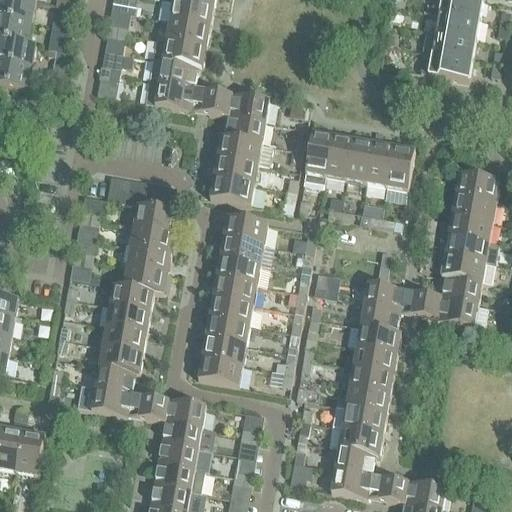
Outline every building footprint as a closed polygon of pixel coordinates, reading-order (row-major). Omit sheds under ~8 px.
[(0,0),(0,2),(35,9),(36,0),(0,0)] [(137,1),(133,0),(132,6),(122,4),(114,3),(113,3),(111,17),(134,21),(137,1)] [(174,0),(173,7),(214,14),(216,0),(174,0)] [(445,0),(442,0),(439,20),(480,27),(484,7),(445,0)] [(0,2),(0,24),(31,29),(35,9),(0,2)] [(75,15),(77,7),(57,3),(55,12),(75,15)] [(173,7),(170,27),(211,34),(214,14),(173,7)] [(501,17),(499,30),(509,32),(511,18),(501,17)] [(439,20),(436,39),(436,40),(477,47),(480,27),(439,20)] [(0,47),(28,51),(31,29),(0,24),(0,47)] [(72,37),(73,28),(53,25),(52,33),(72,37)] [(170,27),(166,47),(207,54),(211,34),(170,27)] [(507,43),(509,32),(499,30),(497,42),(507,43)] [(106,43),(115,44),(117,33),(108,32),(106,43)] [(128,35),(117,33),(115,44),(126,46),(128,35)] [(427,38),(424,59),(473,68),(477,47),(436,40),(436,39),(427,38)] [(156,45),(152,66),(198,73),(199,75),(204,76),(207,54),(166,47),(156,45)] [(68,58),(69,49),(49,46),(48,54),(68,58)] [(0,68),(32,74),(36,52),(28,51),(0,47),(0,68)] [(494,56),(492,71),(502,73),(504,58),(494,56)] [(469,88),(473,68),(424,59),(420,80),(469,88)] [(54,66),(52,76),(72,80),(74,70),(54,66)] [(195,96),(195,94),(199,75),(198,73),(152,66),(148,88),(195,96)] [(0,91),(28,96),(32,74),(0,68),(0,91)] [(500,84),(502,73),(492,71),(490,82),(500,84)] [(99,84),(108,86),(109,75),(101,73),(99,84)] [(120,77),(109,75),(108,86),(118,88),(120,77)] [(72,80),(52,76),(48,99),(68,103),(72,80)] [(191,118),(192,110),(195,96),(148,88),(144,110),(191,118)] [(195,94),(195,96),(192,110),(203,112),(202,118),(210,120),(228,123),(232,101),(214,97),(195,94)] [(269,107),(232,101),(228,123),(266,129),(269,107)] [(310,126),(312,114),(302,112),(300,125),(310,126)] [(266,129),(228,123),(225,144),(224,145),(262,151),(266,129)] [(324,195),(326,183),(333,142),(313,138),(304,192),(324,195)] [(354,145),(333,142),(326,183),(347,186),(354,145)] [(258,172),(262,151),(224,145),(225,144),(221,143),(217,165),(258,172)] [(297,144),(295,156),(304,158),(306,146),(297,144)] [(347,186),(367,190),(374,149),(354,145),(347,186)] [(367,190),(387,194),(394,153),(374,149),(367,190)] [(415,156),(394,153),(387,194),(408,197),(415,156)] [(302,171),(304,158),(295,156),(292,169),(302,171)] [(217,165),(213,184),(254,192),(258,172),(217,165)] [(459,182),(455,202),(496,210),(500,189),(459,182)] [(106,208),(124,211),(127,188),(110,184),(106,208)] [(251,213),(254,192),(213,184),(209,205),(251,213)] [(290,185),(287,197),(297,199),(299,187),(290,185)] [(434,185),(432,198),(441,200),(443,187),(434,185)] [(124,211),(136,213),(140,190),(127,188),(124,211)] [(152,192),(140,190),(136,213),(147,215),(152,192)] [(163,194),(152,192),(147,215),(159,217),(163,194)] [(175,196),(163,194),(159,217),(171,219),(175,196)] [(295,212),(297,199),(287,197),(285,210),(295,212)] [(439,212),(441,200),(432,198),(430,210),(439,212)] [(455,202),(451,223),(492,230),(496,210),(455,202)] [(341,217),(343,206),(331,204),(329,215),(341,217)] [(309,221),(311,208),(301,207),(299,220),(309,221)] [(282,210),(281,218),(282,218),(285,219),(293,220),(295,212),(285,210),(282,210)] [(159,217),(147,215),(136,213),(132,235),(174,242),(177,220),(171,219),(159,217)] [(328,225),(340,227),(341,217),(329,215),(328,225)] [(356,220),(341,217),(340,227),(354,230),(356,220)] [(78,231),(87,232),(89,221),(80,219),(78,231)] [(99,222),(89,221),(87,232),(97,234),(99,222)] [(368,232),(380,234),(381,225),(370,223),(368,232)] [(451,223),(448,243),(489,250),(492,230),(451,223)] [(227,224),(223,246),(265,253),(269,231),(227,224)] [(395,227),(381,225),(380,234),(393,237),(395,227)] [(427,226),(425,239),(433,240),(436,227),(427,226)] [(132,235),(129,255),(170,262),(174,242),(132,235)] [(431,252),(433,240),(425,239),(423,251),(431,252)] [(448,243),(444,263),(485,270),(489,250),(448,243)] [(294,245),(292,257),(305,259),(307,247),(294,245)] [(223,246),(219,266),(261,273),(265,253),(223,246)] [(308,247),(305,260),(315,261),(317,249),(308,247)] [(129,255),(125,275),(167,282),(170,262),(129,255)] [(71,271),(80,273),(82,261),(73,259),(71,271)] [(383,259),(380,273),(389,275),(392,261),(383,259)] [(428,273),(430,260),(421,259),(419,272),(428,273)] [(312,273),(315,261),(305,260),(303,271),(312,273)] [(92,263),(82,261),(80,273),(90,274),(92,263)] [(496,272),(485,270),(444,263),(441,284),(445,285),(482,291),(492,293),(496,272)] [(219,266),(216,287),(258,294),(261,273),(219,266)] [(387,286),(389,275),(380,273),(378,284),(387,286)] [(163,303),(167,282),(125,275),(122,295),(121,295),(154,301),(163,303)] [(325,296),(328,284),(319,282),(317,295),(325,296)] [(445,285),(441,304),(441,306),(478,312),(482,291),(445,285)] [(216,287),(212,306),(254,313),(258,294),(216,287)] [(300,287),(298,300),(307,302),(309,289),(300,287)] [(368,291),(364,313),(401,319),(402,313),(404,297),(368,291)] [(67,293),(64,307),(73,309),(76,295),(67,293)] [(112,293),(108,315),(150,322),(154,301),(121,295),(122,295),(112,293)] [(404,297),(402,313),(413,315),(411,324),(437,328),(441,306),(441,304),(404,297)] [(305,314),(307,302),(298,300),(296,313),(305,314)] [(0,322),(15,325),(18,305),(0,301),(0,322)] [(212,306),(209,326),(251,333),(254,313),(212,306)] [(474,335),(478,312),(441,306),(437,328),(474,335)] [(71,320),(73,309),(64,307),(62,318),(71,320)] [(313,313),(311,327),(320,328),(322,315),(313,313)] [(364,313),(360,335),(397,342),(397,341),(401,319),(364,313)] [(108,315),(104,335),(146,342),(150,322),(108,315)] [(0,342),(11,344),(15,325),(0,322),(0,342)] [(209,326),(205,346),(247,353),(251,333),(209,326)] [(293,327),(291,340),(300,342),(302,329),(293,327)] [(318,339),(320,328),(311,327),(309,338),(318,339)] [(60,334),(57,348),(66,349),(69,335),(60,334)] [(104,335),(101,355),(143,363),(146,342),(104,335)] [(401,341),(397,341),(397,342),(360,335),(356,356),(397,363),(401,341)] [(298,354),(300,342),(291,340),(289,352),(298,354)] [(0,361),(8,363),(11,344),(0,342),(0,361)] [(205,346),(202,366),(243,373),(247,353),(205,346)] [(64,360),(66,349),(57,348),(55,359),(64,360)] [(306,353),(304,367),(313,369),(315,355),(306,353)] [(139,383),(143,363),(101,355),(97,375),(135,382),(134,382),(139,383)] [(356,356),(353,375),(394,382),(397,363),(356,356)] [(0,381),(5,383),(8,363),(0,361),(0,381)] [(240,394),(243,373),(202,366),(198,387),(240,394)] [(286,367),(284,381),(293,382),(295,368),(286,367)] [(311,380),(313,369),(304,367),(302,379),(311,380)] [(130,404),(131,401),(134,382),(135,382),(97,375),(93,397),(130,404)] [(353,375),(349,396),(390,403),(394,382),(353,375)] [(52,376),(50,390),(59,391),(61,377),(52,376)] [(291,393),(293,382),(284,381),(282,392),(291,393)] [(57,403),(59,391),(50,390),(48,401),(57,403)] [(306,408),(308,395),(299,393),(297,407),(306,408)] [(349,396),(346,415),(387,422),(390,403),(349,396)] [(128,416),(130,404),(93,397),(90,419),(127,425),(128,416)] [(164,432),(165,429),(169,407),(159,405),(131,401),(130,404),(128,416),(139,418),(138,427),(164,432)] [(205,413),(169,407),(165,429),(201,435),(205,413)] [(333,434),(342,436),(346,415),(336,414),(333,434)] [(304,415),(302,429),(311,430),(313,417),(304,415)] [(346,415),(342,436),(383,443),(387,422),(346,415)] [(13,426),(27,429),(28,419),(14,417),(13,426)] [(40,421),(28,419),(27,429),(38,431),(40,421)] [(165,429),(164,432),(161,450),(198,457),(201,435),(165,429)] [(309,442),(311,430),(302,429),(300,441),(309,442)] [(0,459),(0,476),(17,480),(25,439),(4,435),(0,459)] [(240,447),(250,449),(252,438),(242,436),(240,447)] [(379,464),(383,443),(342,436),(339,457),(375,463),(379,464)] [(261,439),(252,438),(250,449),(259,450),(261,439)] [(45,443),(25,439),(17,480),(38,484),(45,443)] [(161,450),(157,472),(194,478),(194,477),(198,457),(161,450)] [(297,457),(295,471),(304,472),(306,459),(297,457)] [(372,485),(372,482),(375,463),(339,457),(335,478),(372,485)] [(301,484),(304,472),(295,471),(292,483),(301,484)] [(205,479),(194,477),(194,478),(157,472),(153,493),(190,500),(190,498),(201,500),(205,479)] [(368,507),(369,499),(372,485),(335,478),(331,501),(368,507)] [(233,490),(242,492),(245,480),(235,479),(233,490)] [(254,482),(245,480),(242,492),(252,493),(254,482)] [(396,511),(404,511),(405,511),(409,489),(383,484),(372,482),(372,485),(369,499),(376,500),(380,501),(378,509),(396,511)] [(439,494),(409,489),(405,511),(407,511),(442,511),(446,495),(452,496),(454,488),(440,485),(439,494)] [(153,493),(150,511),(187,511),(190,500),(153,493)]
